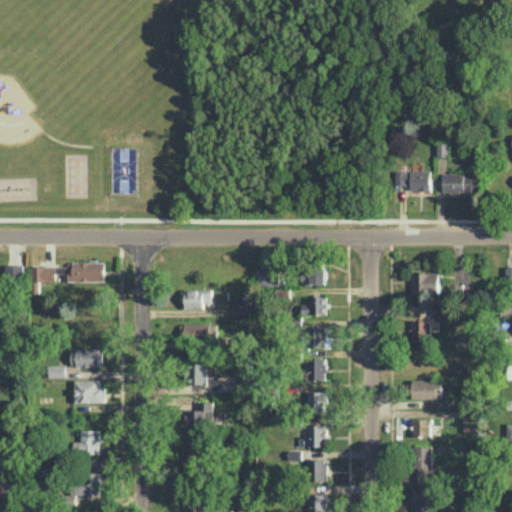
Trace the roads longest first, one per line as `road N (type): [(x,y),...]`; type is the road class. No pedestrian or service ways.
road 1 (residential): [(0,235),(511,235)]
road 2 (residential): [(371,511),(371,234)]
road 3 (residential): [(144,511),(142,235)]
